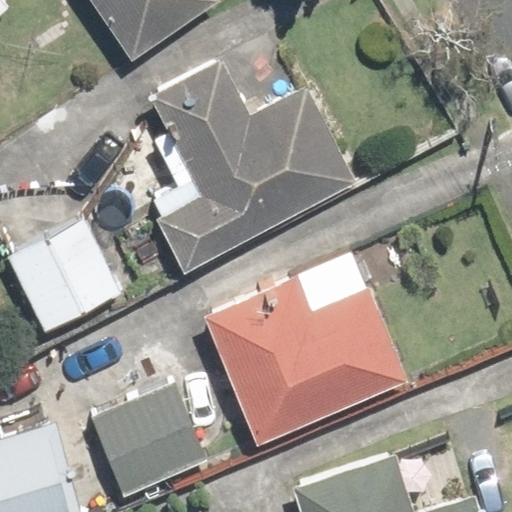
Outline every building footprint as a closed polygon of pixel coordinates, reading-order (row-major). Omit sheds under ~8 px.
[(194,0),(92,0),(124,47),(194,0)] [(211,45),(144,80),(201,190),(153,215),(179,264),(356,171),(330,122),(324,125),(298,73),(240,101),(211,45)] [(7,240),(41,321),(118,289),(84,208),(7,240)] [(210,309),(251,427),(399,375),(358,257),(210,309)] [(94,407),(120,481),(206,450),(179,376),(94,407)] [(0,511),(63,511),(73,510),(52,412),(0,422),(0,511)] [(478,511),(471,488),(407,508),(389,450),(287,481),(296,511),(478,511)]
